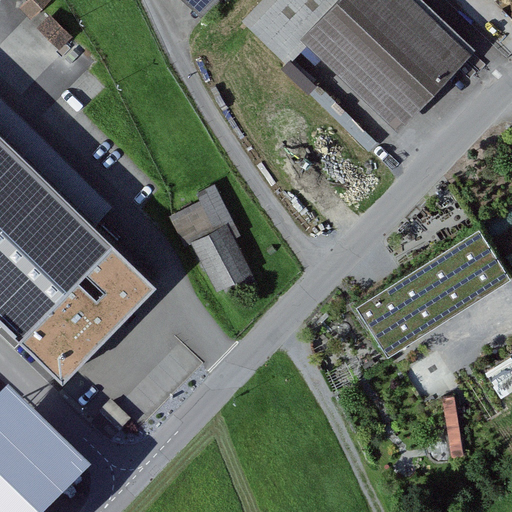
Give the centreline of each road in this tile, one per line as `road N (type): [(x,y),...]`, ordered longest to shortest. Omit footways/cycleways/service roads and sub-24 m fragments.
road 1 (unclassified): [(102,511),(511,84)]
road 2 (track): [(376,511),(283,322)]
